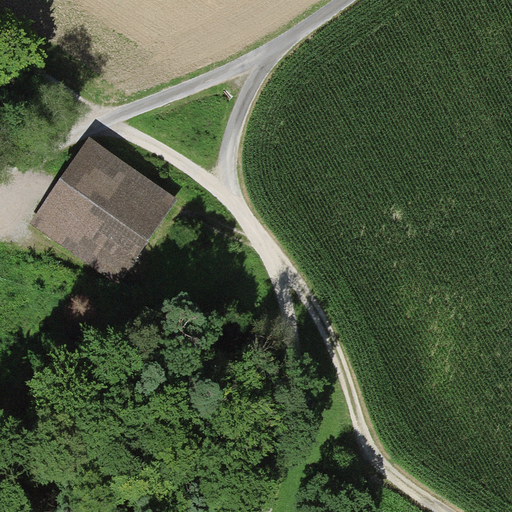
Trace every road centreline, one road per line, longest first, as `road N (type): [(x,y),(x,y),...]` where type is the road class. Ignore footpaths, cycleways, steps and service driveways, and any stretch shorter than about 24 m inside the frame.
road 1 (track): [(0,57),(167,156),(224,199),(253,236),(283,322),(287,371),(254,511)]
road 2 (track): [(340,0),(261,60),(99,118),(0,164)]
road 3 (track): [(449,511),(369,460),(320,327),(295,281),(253,236)]
road 4 (track): [(224,199),(229,144),(261,60)]
